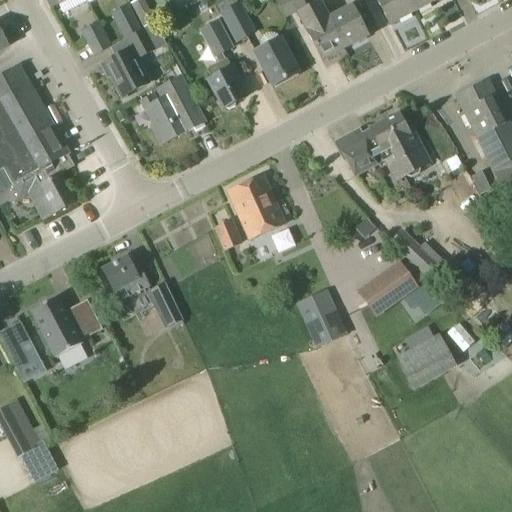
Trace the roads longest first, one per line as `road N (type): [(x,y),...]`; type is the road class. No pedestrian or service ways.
road 1 (residential): [(138,211),(494,27)]
road 2 (residential): [(138,211),(23,0)]
road 3 (residential): [(0,284),(138,211)]
